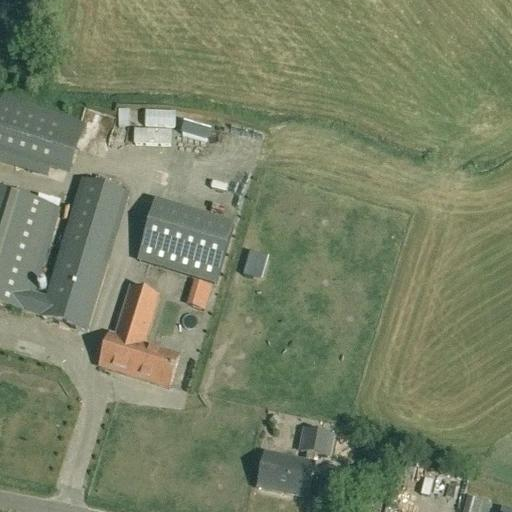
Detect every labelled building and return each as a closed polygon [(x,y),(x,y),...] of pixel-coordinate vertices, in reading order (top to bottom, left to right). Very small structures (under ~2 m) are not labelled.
[(87,127),(2,101),(0,108),(0,166),(50,182),(52,174),(71,180),(87,127)] [(117,122),(113,154),(136,157),(140,125),(117,122)] [(387,203),(390,189),(381,187),(384,174),(337,165),(331,192),(387,203)] [(84,183),(49,300),(34,296),(28,315),(89,333),(110,265),(104,263),(124,195),(84,183)] [(0,306),(28,315),(34,296),(60,211),(0,193),(0,306)] [(159,205),(141,262),(218,286),(236,229),(159,205)] [(160,298),(132,289),(116,338),(111,336),(101,368),(170,390),(180,358),(145,347),(160,298)] [(0,384),(0,407),(4,409),(11,388),(0,384)] [(328,460),(333,439),(306,433),(301,454),(308,455),(306,465),(266,457),(259,490),(307,500),(315,467),(314,467),(316,457),(328,460)] [(383,480),(386,465),(369,462),(366,477),(383,480)] [(473,480),(464,511),(478,511),(486,483),(473,480)] [(381,511),(384,494),(367,491),(363,511),(365,511),(381,511)]
